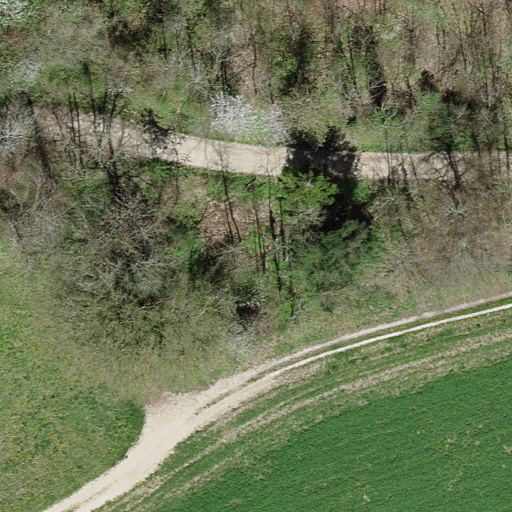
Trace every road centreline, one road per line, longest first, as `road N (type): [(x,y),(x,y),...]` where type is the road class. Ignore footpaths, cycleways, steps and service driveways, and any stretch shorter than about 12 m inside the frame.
road 1 (track): [(0,125),(82,123),(323,162),(511,163)]
road 2 (track): [(65,511),(184,413)]
